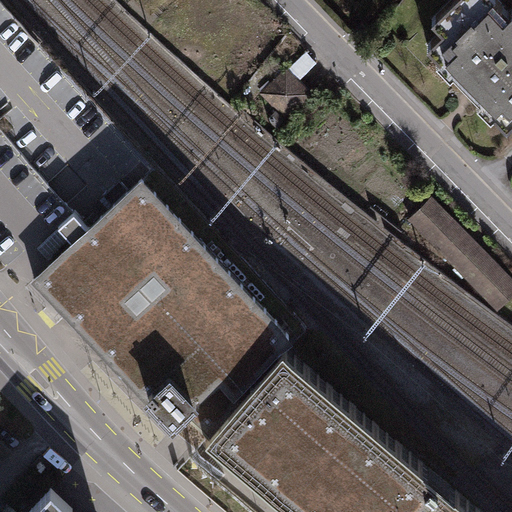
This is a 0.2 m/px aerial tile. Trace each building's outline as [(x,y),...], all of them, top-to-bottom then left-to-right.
[(442,36),(427,51),(440,64),(437,67),(450,80),(454,77),(482,105),(478,109),(491,123),(495,119),(509,132),(511,129),(511,14),(511,16),(495,0),(456,0),(431,25),(442,36)] [(314,94),(287,68),(269,87),(279,96),(271,105),(288,121),(314,94)] [(88,221),(31,273),(60,303),(143,389),(170,362),(200,392),(182,409),(209,430),(283,338),(294,324),(144,170),(88,221)] [(511,277),(432,196),(408,221),(498,312),(511,297),(511,277)] [(43,241),(53,251),(73,229),(62,220),(43,241)] [(491,511),(283,338),(209,430),(205,435),(223,450),(294,511),(491,511)] [(170,362),(143,389),(173,418),(182,409),(200,392),(170,362)] [(66,511),(49,495),(32,511),(66,511)]
